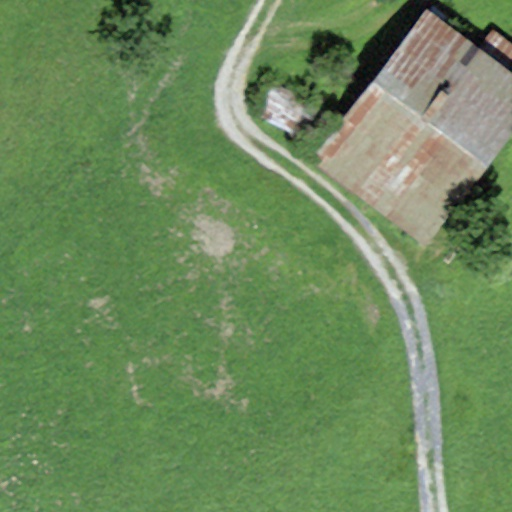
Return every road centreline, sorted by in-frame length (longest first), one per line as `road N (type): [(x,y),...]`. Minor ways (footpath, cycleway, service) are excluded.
road 1 (track): [(437,511),(418,333),(404,294),(358,224),(235,123),(228,107)]
road 2 (track): [(228,107),(168,39),(99,0)]
